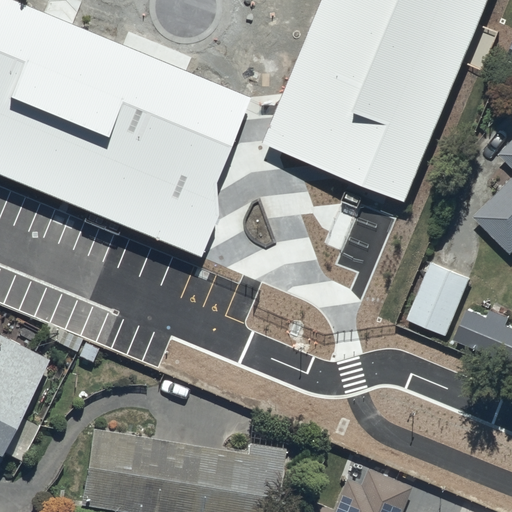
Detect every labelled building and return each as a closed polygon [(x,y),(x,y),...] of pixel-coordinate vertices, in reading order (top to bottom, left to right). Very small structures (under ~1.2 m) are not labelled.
[(251,99),(14,0),(0,0),(0,173),(202,258),(222,213),(216,182),(251,99)] [(191,0),(92,0),(91,5),(137,24),(147,0),(150,0),(155,2),(155,0),(179,0),(190,4),(191,0)] [(486,0),(320,0),(261,142),(403,201),(486,0)] [(511,163),(511,175),(475,211),(511,248),(511,136),(499,150),(511,163)] [(100,247),(67,235),(51,280),(96,296),(105,270),(93,265),(100,247)] [(0,282),(23,291),(38,254),(0,239),(0,282)] [(406,316),(446,333),(469,276),(430,260),(408,313),(406,316)] [(466,305),(454,337),(511,359),(511,325),(506,323),(509,315),(489,307),(487,313),(466,305)] [(80,309),(71,329),(108,345),(117,325),(80,309)] [(0,448),(49,359),(0,333),(0,448)] [(363,385),(348,422),(425,454),(439,418),(363,385)] [(245,452),(91,428),(79,504),(134,511),(275,511),(286,446),(247,440),(245,452)] [(315,500),(309,511),(399,511),(411,483),(365,467),(359,483),(344,477),(333,507),(315,500)]
